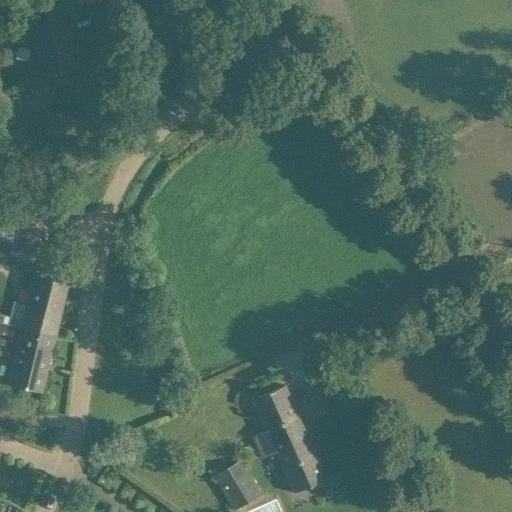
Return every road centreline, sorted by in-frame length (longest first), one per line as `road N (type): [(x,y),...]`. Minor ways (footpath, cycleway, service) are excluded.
road 1 (unclassified): [(511,327),(285,25)]
road 2 (residential): [(51,511),(81,414),(101,224)]
road 3 (unclassified): [(101,224),(130,156),(164,116),(285,25)]
